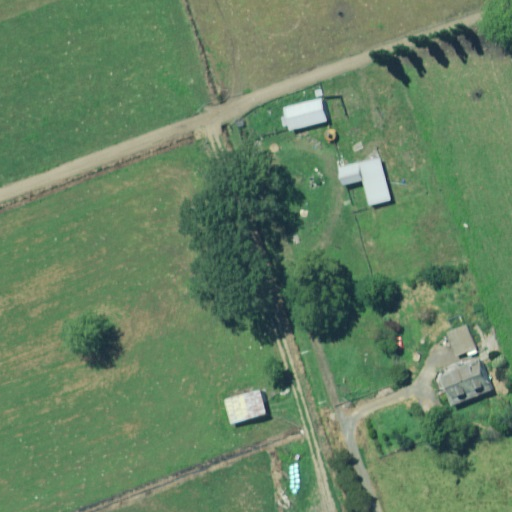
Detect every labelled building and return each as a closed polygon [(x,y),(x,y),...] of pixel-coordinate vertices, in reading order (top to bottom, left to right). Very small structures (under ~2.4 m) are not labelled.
[(336,121),(330,99),(292,108),(297,131),(336,121)] [(399,200),(388,158),(346,169),(351,186),(370,181),(377,206),(399,200)] [(483,353),(473,326),(454,334),(464,360),(483,353)] [(487,360),(451,374),(441,378),(447,394),(457,390),(463,405),(499,391),(487,360)] [(275,414),(269,390),(232,400),(238,424),(275,414)]
